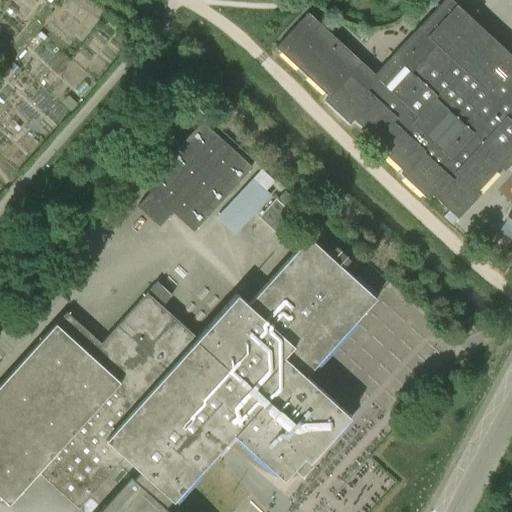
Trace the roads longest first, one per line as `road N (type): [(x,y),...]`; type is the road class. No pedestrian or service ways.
road 1 (track): [(185,0),(260,59),(511,294)]
road 2 (tertiary): [(453,511),(511,402)]
